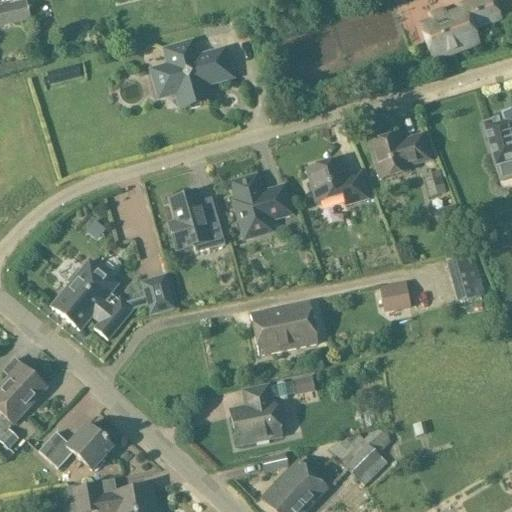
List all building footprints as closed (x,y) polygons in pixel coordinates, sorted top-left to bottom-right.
[(480,0),(460,8),(461,11),(445,17),(443,12),(430,17),(432,23),(419,28),(431,57),(433,63),(476,46),(471,31),(499,20),(490,0),(480,0)] [(0,29),(29,23),(25,3),(0,8),(0,29)] [(199,109),(199,106),(208,103),(204,88),(232,80),(224,52),(196,60),(191,43),(163,51),(168,68),(150,73),(158,101),(176,96),(180,111),(189,109),(190,111),(199,109)] [(502,125),(483,130),(496,172),(511,167),(511,119),(501,123),(502,125)] [(400,144),(398,137),(368,146),(379,182),(408,174),(407,169),(429,163),(421,137),(400,144)] [(308,172),(318,206),(342,199),(345,208),(367,201),(360,175),(348,179),(341,181),(336,163),(308,172)] [(234,203),(232,204),(244,243),(272,234),(269,224),(291,217),(288,209),(278,212),(272,192),(261,195),(256,178),(229,186),(234,203)] [(446,195),(441,178),(432,180),(436,197),(446,195)] [(198,195),(186,198),(168,203),(174,224),(167,226),(175,254),(194,249),(196,255),(224,247),(211,200),(200,203),(198,195)] [(473,254),(445,262),(457,306),(485,298),(473,254)] [(69,287),(50,310),(79,334),(90,320),(91,319),(99,325),(93,332),(107,343),(133,312),(146,308),(149,319),(158,317),(175,312),(166,278),(148,283),(140,286),(144,300),(125,305),(119,300),(117,302),(110,296),(111,294),(117,287),(88,264),(82,270),(80,273),(77,271),(66,284),(69,287)] [(412,317),(405,284),(381,289),(387,322),(412,317)] [(308,306),(249,318),(258,358),(317,346),(308,306)] [(433,354),(393,362),(398,385),(438,377),(433,354)] [(2,374),(7,379),(0,387),(0,416),(12,428),(46,391),(19,366),(19,367),(14,362),(2,374)] [(312,379),(278,381),(278,395),(313,393),(312,379)] [(242,394),(247,416),(230,419),(236,448),(280,439),(273,404),(271,405),(267,389),(242,394)] [(58,471),(71,457),(90,474),(111,451),(86,429),(69,448),(56,435),(38,454),(58,471)] [(337,443),(329,451),(364,488),(386,466),(378,457),(390,444),(385,430),(381,433),(377,432),(372,436),(371,435),(363,442),(356,435),(339,446),(337,443)] [(260,461),(264,476),(289,470),(285,455),(260,461)] [(268,511),(306,511),(326,492),(297,464),(260,503),(268,511)] [(156,511),(156,510),(151,508),(148,490),(115,496),(113,482),(95,485),(95,487),(74,490),(74,489),(61,491),(63,511),(156,511)]
